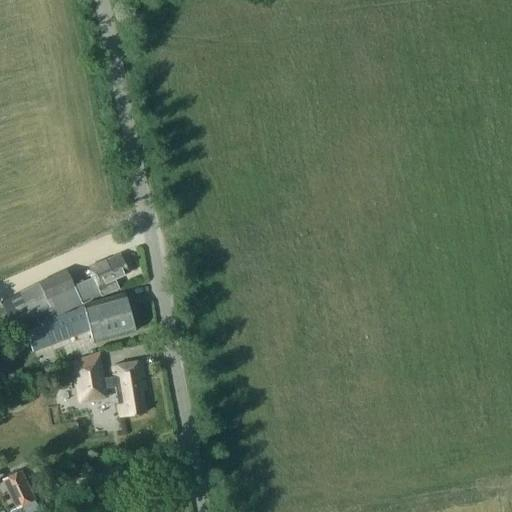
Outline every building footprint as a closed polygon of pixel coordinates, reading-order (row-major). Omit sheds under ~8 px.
[(129,273),(120,254),(89,269),(93,279),(74,288),(66,272),(38,285),(53,318),(82,305),(80,302),(99,294),(101,298),(119,289),(115,280),(129,273)] [(50,341),(88,327),(93,343),(135,332),(125,295),(83,306),(83,309),(43,325),(50,341)] [(46,336),(43,327),(24,333),(28,342),(46,336)] [(103,389),(116,387),(117,396),(123,394),(127,416),(145,413),(141,391),(145,391),(140,362),(112,367),(114,378),(102,380),(100,371),(98,371),(96,357),(104,355),(103,351),(68,363),(72,385),(80,384),(83,402),(105,398),(103,389)] [(21,471),(2,481),(16,508),(35,499),(21,471)]
